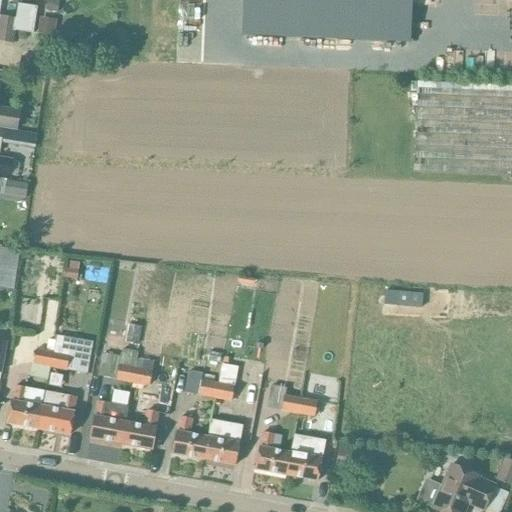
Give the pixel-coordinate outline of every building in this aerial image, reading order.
[(243,0),(242,37),(411,44),(412,0),(243,0)] [(0,32),(15,35),(16,31),(33,34),(37,7),(18,4),(16,19),(0,16),(0,32)] [(41,14),(36,30),(54,35),(58,18),(41,14)] [(0,42),(14,44),(15,35),(0,32),(0,42)] [(18,71),(42,76),(45,61),(21,56),(18,71)] [(0,129),(17,132),(20,111),(0,108),(0,92),(1,82),(0,81),(0,129)] [(511,176),(511,87),(418,83),(414,172),(511,176)] [(13,161),(0,158),(0,175),(10,177),(13,161)] [(28,197),(28,181),(7,181),(7,198),(28,197)] [(50,367),(88,375),(94,343),(57,336),(53,352),(50,367)] [(48,381),(50,367),(53,352),(36,349),(33,364),(32,364),(29,377),(48,381)] [(115,381),(133,384),(138,360),(137,360),(139,353),(122,350),(120,357),(103,354),(99,377),(116,380),(115,381)] [(154,363),(138,360),(133,384),(149,387),(154,363)] [(185,393),(216,399),(218,384),(201,381),(202,374),(190,372),(185,393)] [(218,384),(216,399),(231,402),(234,387),(218,384)] [(8,424),(39,429),(43,407),(41,407),(43,392),(15,386),(8,424)] [(280,412),(298,415),(301,399),(286,396),(287,389),(270,386),(266,409),(281,411),(280,412)] [(63,396),(43,392),(41,407),(43,407),(39,429),(70,435),(77,398),(63,395),(63,396)] [(301,399),(298,415),(314,418),(316,402),(301,399)] [(90,439),(122,445),(126,423),(107,419),(110,404),(97,402),(90,439)] [(122,445),(153,451),(157,429),(160,414),(146,411),(143,426),(126,423),(122,445)] [(173,454),(204,460),(208,438),(190,435),(192,420),(180,417),(173,454)] [(208,438),(204,460),(235,466),(242,429),(211,423),(208,438)] [(255,470),(287,476),(291,454),(279,452),(282,436),(262,433),(255,470)] [(287,476),(318,482),(323,460),(322,459),(325,445),(310,442),(307,457),(291,454),(287,476)] [(511,460),(505,458),(495,481),(510,487),(511,481),(511,460)] [(427,481),(419,502),(433,508),(433,509),(440,511),(465,511),(469,504),(485,511),(495,486),(478,479),(479,477),(451,465),(442,487),(427,481)]
